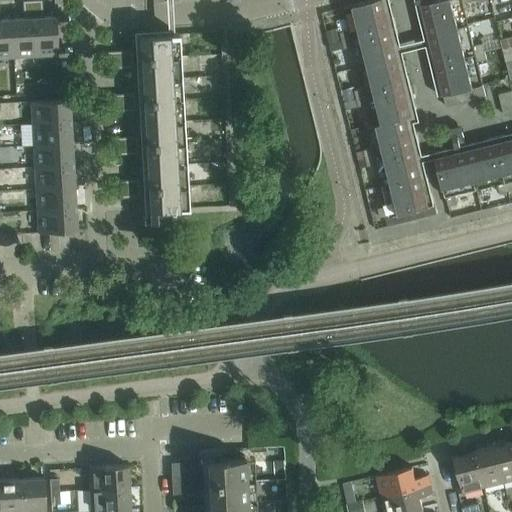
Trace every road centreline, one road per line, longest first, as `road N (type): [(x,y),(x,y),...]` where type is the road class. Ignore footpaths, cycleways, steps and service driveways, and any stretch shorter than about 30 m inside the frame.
road 1 (residential): [(101,2),(84,22),(97,261)]
road 2 (tertiary): [(101,2),(131,15),(284,0)]
road 3 (residential): [(148,449),(0,453)]
